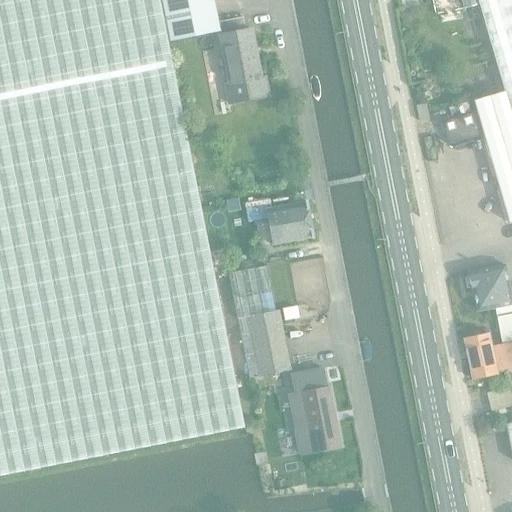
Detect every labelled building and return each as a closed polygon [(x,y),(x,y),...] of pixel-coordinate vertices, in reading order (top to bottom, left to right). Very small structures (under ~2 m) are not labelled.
[(0,0),(0,477),(244,429),(168,43),(159,0),(0,0)] [(215,0),(160,0),(169,41),(220,31),(222,30),(220,23),(215,0)] [(511,0),(461,0),(464,10),(480,5),(505,93),(511,118),(511,0)] [(268,97),(264,77),(260,78),(251,30),(245,31),(242,18),(220,23),(222,30),(220,31),(221,36),(219,36),(230,88),(226,89),(229,105),(268,97)] [(477,111),(484,136),(510,224),(511,223),(511,118),(505,93),(475,102),(477,111)] [(477,111),(471,113),(469,103),(448,109),(451,119),(441,121),(448,146),(484,136),(477,111)] [(416,106),(419,122),(430,119),(427,104),(416,106)] [(238,199),(226,201),(228,212),(240,210),(238,199)] [(311,237),(305,203),(271,210),(269,200),(244,204),(247,221),(267,218),(272,245),(311,237)] [(276,312),(267,266),(228,274),(249,381),(259,379),(292,372),(280,311),(276,312)] [(511,307),(504,266),(467,274),(468,276),(463,280),(466,289),(470,290),(471,292),(473,292),(478,312),(494,308),(502,345),(491,347),(490,347),(492,356),(508,352),(511,350),(511,307)] [(297,306),(282,309),(285,321),(299,318),(297,306)] [(491,347),(488,335),(463,340),(472,380),(497,374),(496,370),(511,366),(511,350),(508,352),(492,356),(490,347),(491,347)] [(295,394),(288,396),(291,412),(295,430),(300,454),(312,452),(341,446),(330,390),(327,391),(322,369),(291,375),(295,394)]
